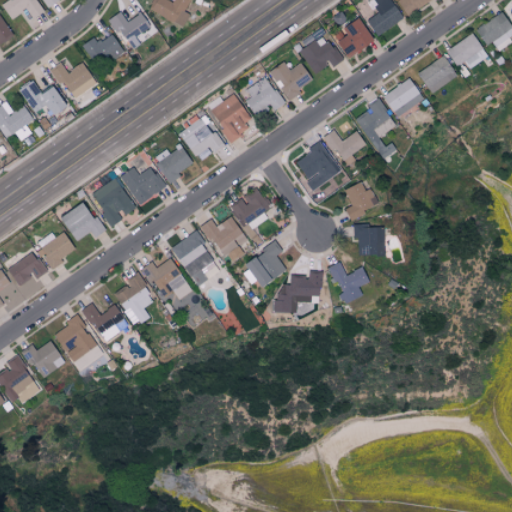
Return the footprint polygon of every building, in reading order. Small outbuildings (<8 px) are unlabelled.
[(7,0),(0,4),(10,20),(27,11),(31,19),(42,12),(34,0),(7,0)] [(181,28),(188,15),(183,12),(188,0),(153,0),(148,10),(181,28)] [(376,36),(401,19),(388,0),(371,0),(370,1),(377,13),(365,20),(376,36)] [(126,22),(119,12),(108,19),(129,50),(142,41),(137,35),(149,27),(139,13),(126,22)] [(511,38),(511,29),(501,12),(474,29),(485,46),(491,42),(496,49),(511,38)] [(0,44),(12,36),(0,17),(0,44)] [(340,28),(345,36),(335,41),(344,58),(372,42),(358,18),(340,28)] [(463,61),(469,68),(487,55),(470,33),(445,51),(456,67),(463,61)] [(92,38),(81,45),(93,64),(108,55),(111,60),(122,52),(110,34),(96,44),(92,38)] [(298,51),(312,74),(328,63),(331,67),(340,60),(323,34),(298,51)] [(415,73),(429,94),(456,76),(442,55),(415,73)] [(95,84),(80,62),(66,72),(59,63),(50,69),(70,100),(95,84)] [(267,72),(286,99),(311,82),(299,63),(288,70),(282,62),(267,72)] [(270,111),(281,105),(265,77),(245,88),(249,97),(244,100),(254,117),(269,109),(270,111)] [(381,95),(394,117),(422,100),(408,78),(381,95)] [(63,107),(51,87),(40,94),(31,81),(18,89),(33,113),(44,106),(51,115),(63,107)] [(252,124),(232,94),(208,111),(227,140),(252,124)] [(356,120),(369,143),(395,129),(378,98),(366,105),(370,112),(356,120)] [(0,105),(0,130),(3,137),(31,122),(22,106),(11,113),(5,103),(0,105)] [(177,133),(193,156),(207,147),(210,152),(220,146),(200,117),(177,133)] [(356,132),(339,141),(333,130),(323,135),(341,168),(354,161),(350,153),(363,146),(356,132)] [(293,160),(307,181),(304,182),(310,191),(337,174),(319,144),(293,160)] [(168,154),(164,150),(151,158),(167,181),(192,164),(179,146),(168,154)] [(164,187),(151,166),(137,175),(132,167),(118,176),(136,205),(164,187)] [(110,226),(122,218),(121,216),(134,208),(114,178),(89,194),(110,226)] [(342,190),(350,206),(342,210),(348,220),(376,205),(368,188),(363,191),(358,182),(342,190)] [(241,198),(230,206),(248,231),(266,218),(262,213),(269,208),(254,188),(241,198)] [(92,237),(101,232),(84,202),(58,217),(73,242),(89,232),(92,237)] [(213,226),(210,220),(203,223),(225,264),(243,255),(237,244),(243,241),(231,217),(213,226)] [(382,255),(381,227),(367,228),(367,224),(351,225),(351,238),(356,238),(356,256),(382,255)] [(33,244),(49,268),(74,251),(61,232),(53,237),(50,232),(33,244)] [(194,287),(206,280),(200,269),(212,262),(194,232),(170,247),(194,287)] [(280,252),(273,242),(242,264),(259,288),(284,270),(274,256),(280,252)] [(45,272),(31,252),(6,269),(17,285),(32,275),(35,279),(45,272)] [(154,268),(150,262),(142,267),(166,305),(189,291),(169,258),(154,268)] [(360,296),(356,287),(367,282),(360,268),(344,275),(338,262),(325,268),(332,284),(335,282),(341,294),(337,295),(342,304),(360,296)] [(148,316),(142,307),(152,301),(135,274),(124,282),(127,286),(113,295),(132,325),(148,316)] [(98,314),(90,302),(81,308),(101,341),(126,326),(113,305),(98,314)] [(95,345),(77,316),(51,332),(69,361),(95,345)] [(63,362),(48,340),(34,349),(30,344),(21,350),(40,377),(63,362)] [(96,344),(71,362),(79,373),(104,355),(96,344)] [(0,386),(13,405),(37,389),(15,355),(3,363),(6,367),(0,370),(0,386)]
